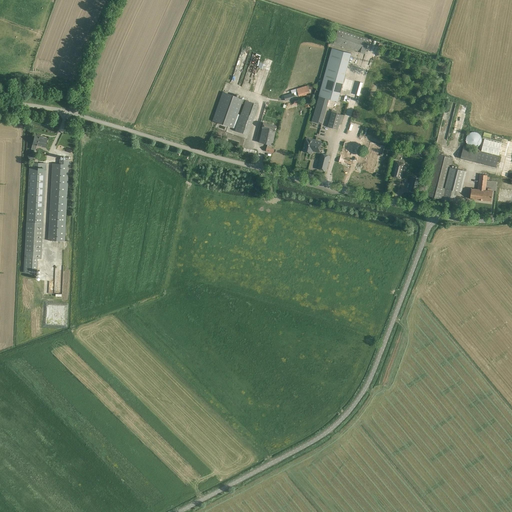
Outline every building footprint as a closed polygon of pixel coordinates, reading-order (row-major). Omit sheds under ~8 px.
[(369,40),(338,30),(333,44),(365,54),(369,40)] [(332,48),(318,96),(319,96),(329,99),(338,101),(351,53),(332,48)] [(307,85),(296,89),(299,96),(299,97),(310,94),(307,85)] [(242,99),(222,92),(212,121),(232,128),(241,104),(245,105),(236,131),(248,135),(259,105),(247,101),(242,99)] [(292,93),(284,96),(286,101),(295,98),(295,97),(294,93),(292,93)] [(351,102),(353,95),(344,93),(342,100),(351,102)] [(319,96),(312,122),(321,124),(322,123),(322,124),(329,99),(319,96)] [(344,115),(332,112),(328,126),(338,130),(340,124),(342,124),(344,115)] [(276,126),(263,123),(261,127),(262,128),(259,142),(267,144),(266,151),(272,153),(273,149),(274,146),(272,145),(275,131),(276,126)] [(467,145),(469,146),(470,147),(472,148),(474,148),(475,148),(477,147),(478,146),(479,146),(480,144),(481,143),(481,142),(482,141),(481,139),(481,137),(480,135),(479,134),(478,133),(476,132),(475,132),(474,132),(472,132),(471,132),(470,133),(468,134),(467,135),(466,137),(466,138),(466,139),(466,141),(466,142),(467,144),(467,145)] [(47,138),(34,136),(32,144),(45,147),(47,138)] [(321,143),(306,138),(302,151),(312,154),(312,151),(319,153),(321,143)] [(480,150),(497,155),(500,143),(482,139),(480,150)] [(385,146),(370,142),(362,170),(373,173),(378,155),(382,156),(385,146)] [(357,147),(345,143),(339,162),(351,166),(357,147)] [(496,168),(499,156),(463,148),(461,159),(496,168)] [(330,156),(322,154),(318,169),(326,171),(330,156)] [(437,154),(426,195),(442,199),(450,167),(453,158),(437,154)] [(49,223),(48,241),(52,241),(64,241),(65,241),(66,215),(68,165),(68,164),(69,160),(59,159),(59,164),(52,164),(52,169),(49,214),(49,223)] [(32,163),(30,162),(27,212),(24,273),(36,274),(37,259),(41,259),(43,213),(46,163),(35,163),(32,163)] [(404,164),(396,162),(392,176),(401,179),(404,164)] [(450,167),(442,199),(454,202),(456,195),(457,191),(452,190),(457,169),(450,167)] [(482,175),(479,174),(477,189),(471,189),(470,199),(491,201),(493,191),(485,190),(487,175),(482,175)] [(416,193),(419,178),(413,177),(409,191),(416,193)]
